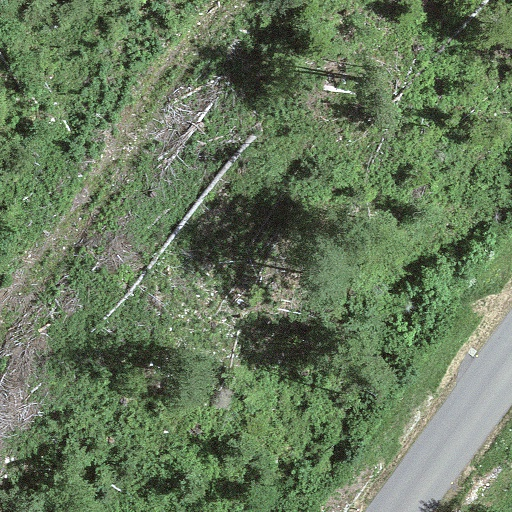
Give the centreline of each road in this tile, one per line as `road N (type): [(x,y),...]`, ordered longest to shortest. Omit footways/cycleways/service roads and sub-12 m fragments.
road 1 (track): [(230,0),(96,189),(2,343)]
road 2 (secondary): [(398,511),(511,355)]
